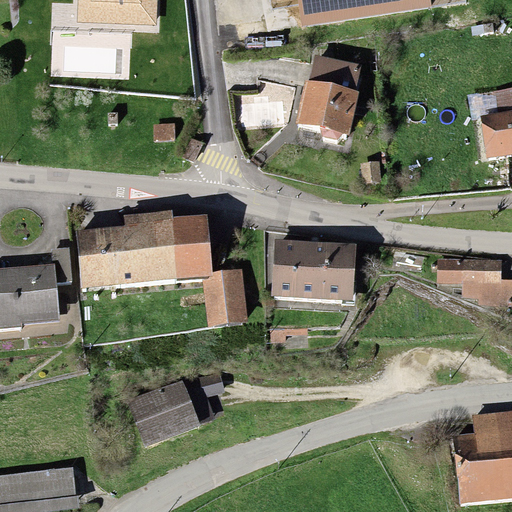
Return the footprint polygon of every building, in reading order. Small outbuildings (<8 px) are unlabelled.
[(76,0),(76,24),(159,26),(159,0),(76,0)] [(300,0),(304,28),(380,18),(378,4),(411,0),(300,0)] [(317,65),(302,133),(347,143),(362,75),(317,65)] [(511,94),(494,96),(496,117),(511,115),(511,94)] [(511,121),(483,126),(489,168),(511,164),(511,121)] [(175,124),(154,124),(154,143),(176,142),(175,124)] [(204,143),(190,137),(181,158),(195,164),(204,143)] [(79,240),(83,293),(204,284),(208,329),(241,326),(236,271),(210,273),(206,223),(167,226),(167,220),(124,223),(125,236),(79,240)] [(356,246),(276,243),(274,300),(354,303),(356,246)] [(501,265),(437,261),(435,286),(467,288),(466,306),(511,309),(511,289),(500,289),(501,265)] [(56,276),(0,278),(0,333),(58,332),(56,276)] [(181,387),(132,407),(148,448),(198,428),(195,421),(218,412),(209,390),(186,399),(181,387)] [(484,511),(511,509),(511,421),(477,424),(479,447),(462,448),(467,511),(484,511)] [(72,479),(0,486),(0,511),(11,511),(75,506),(72,479)]
